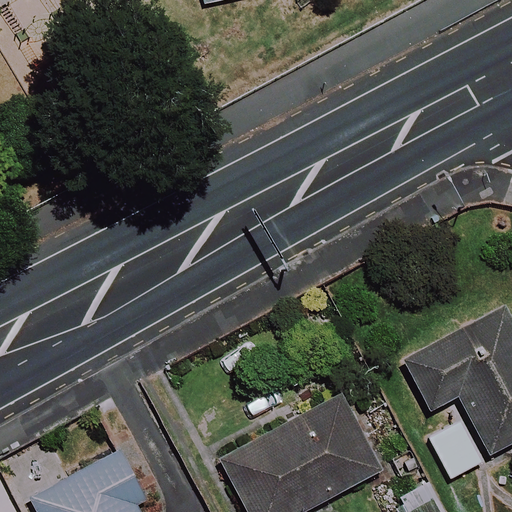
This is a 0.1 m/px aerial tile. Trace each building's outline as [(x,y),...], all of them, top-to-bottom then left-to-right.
[(195,0),(199,10),(232,0),(195,0)] [(464,418),(489,461),(511,447),(511,314),(505,304),(402,364),(430,413),(453,399),(464,418)] [(303,511),(377,473),(337,397),(220,459),(248,511),(303,511)] [(139,511),(136,505),(146,499),(120,451),(30,499),(37,511),(139,511)] [(445,511),(429,483),(391,504),(395,511),(445,511)]
